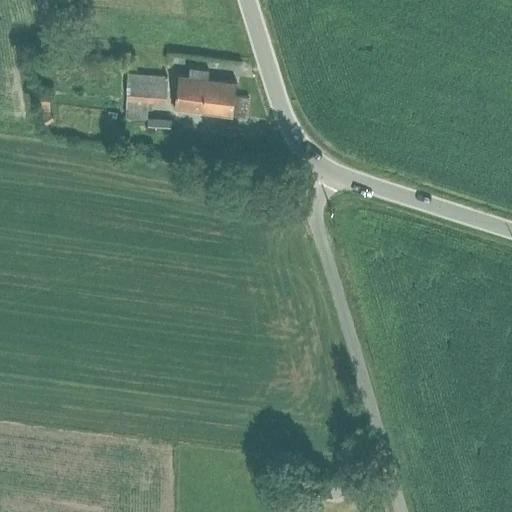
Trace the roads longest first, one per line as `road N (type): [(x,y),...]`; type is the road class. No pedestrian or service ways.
road 1 (unclassified): [(401,511),(315,214),(319,169)]
road 2 (unclassified): [(511,233),(319,169)]
road 3 (unclassified): [(249,0),(291,132),(319,169)]
